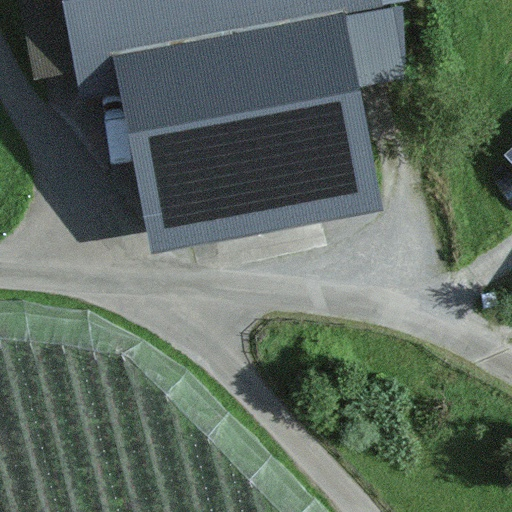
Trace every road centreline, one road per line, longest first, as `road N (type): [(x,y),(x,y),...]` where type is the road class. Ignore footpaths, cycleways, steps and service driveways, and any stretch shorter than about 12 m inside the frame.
road 1 (unknown): [(147,281),(273,289),(396,310),(511,366)]
road 2 (residential): [(0,61),(16,96),(137,250),(147,281)]
road 3 (residential): [(0,267),(147,281)]
